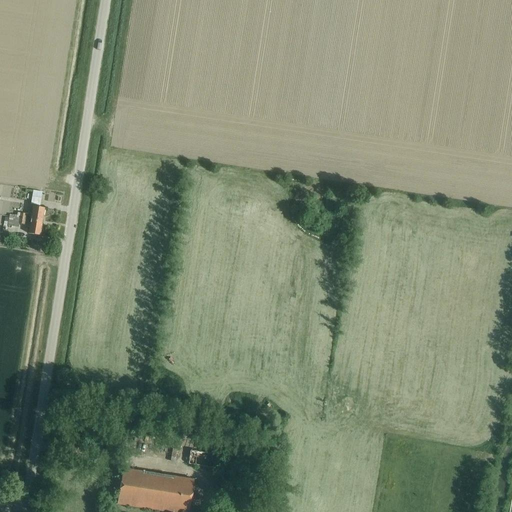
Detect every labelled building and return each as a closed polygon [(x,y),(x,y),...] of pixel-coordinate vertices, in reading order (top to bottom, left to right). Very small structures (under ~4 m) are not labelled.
[(42,193),(33,191),(31,204),(40,205),(42,193)] [(32,207),(30,220),(42,222),(44,209),(32,207)] [(25,225),(26,214),(17,213),(16,218),(9,217),(9,218),(5,217),(3,230),(6,230),(7,222),(8,222),(8,226),(18,228),(19,224),(25,225)] [(40,236),(42,222),(30,220),(28,234),(40,236)] [(194,433),(193,440),(219,445),(221,437),(194,433)] [(219,445),(193,440),(192,440),(191,450),(190,450),(188,464),(217,468),(219,454),(218,454),(220,445),(219,445)] [(117,504),(165,511),(189,511),(194,480),(123,469),(117,504)]
